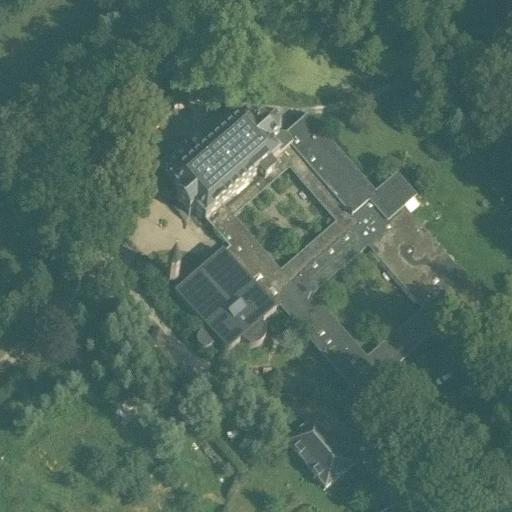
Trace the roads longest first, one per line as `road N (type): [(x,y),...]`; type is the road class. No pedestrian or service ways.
road 1 (unclassified): [(112,266),(43,183),(43,147),(208,0)]
road 2 (track): [(112,266),(0,366)]
road 3 (unclassified): [(303,0),(374,17),(425,0)]
